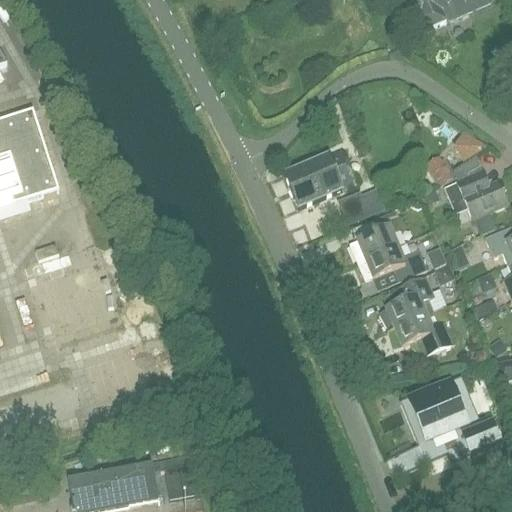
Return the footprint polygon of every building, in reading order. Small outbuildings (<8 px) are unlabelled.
[(409,0),(425,35),(445,26),(444,24),(492,2),(490,0),(409,0)] [(0,211),(58,193),(32,113),(0,123),(0,211)] [(342,154),(328,160),(327,158),(284,177),(299,212),(342,194),(341,192),(356,186),(342,154)] [(454,179),(439,157),(424,167),(438,189),(454,179)] [(472,224),(507,209),(497,184),(489,188),(483,175),(444,191),(455,217),(467,212),(472,224)] [(359,198),(369,219),(387,210),(377,190),(359,198)] [(428,206),(438,202),(434,193),(424,198),(428,206)] [(413,209),(417,211),(423,209),(419,200),(410,204),(413,209)] [(358,267),(397,251),(391,237),(403,232),(396,214),(373,223),(378,235),(356,243),(357,245),(350,248),(358,267)] [(506,269),(511,266),(511,229),(484,241),(492,261),(501,257),(506,269)] [(54,259),(36,263),(43,292),(122,273),(114,240),(70,250),(68,239),(50,243),(54,259)] [(401,261),(397,251),(358,267),(365,285),(372,282),(372,283),(394,274),(398,286),(426,275),(418,254),(401,261)] [(511,266),(506,269),(511,281),(502,285),(510,304),(511,302),(511,266)] [(433,274),(439,289),(454,283),(448,268),(433,274)] [(388,336),(443,312),(442,310),(433,314),(428,302),(431,301),(424,283),(402,292),(406,304),(386,312),(386,313),(378,317),(387,334),(386,335),(386,336),(388,335),(388,336)] [(473,311),(477,321),(498,312),(493,302),(473,311)] [(449,324),(443,312),(388,336),(393,354),(401,351),(402,352),(410,348),(411,351),(415,353),(417,352),(421,363),(453,350),(451,345),(443,327),(449,324)] [(122,404),(189,392),(176,325),(58,346),(63,371),(84,368),(93,415),(100,413),(95,381),(102,380),(107,406),(122,403),(122,404)] [(0,397),(63,381),(53,341),(0,354),(0,397)] [(494,359),(504,353),(498,343),(488,349),(494,359)] [(472,361),(475,367),(486,363),(482,351),(475,354),(472,361)] [(511,364),(498,367),(501,384),(511,382),(511,364)] [(449,395),(421,406),(435,441),(463,429),(449,395)] [(422,418),(404,425),(408,437),(426,430),(422,418)] [(490,430),(465,441),(470,454),(496,443),(490,430)] [(410,471),(435,460),(429,446),(404,457),(410,471)] [(150,466),(65,482),(71,511),(69,511),(68,511),(118,511),(127,510),(127,508),(156,503),(156,504),(157,504),(152,475),(162,473),(186,468),(182,448),(166,451),(168,463),(150,466)] [(186,468),(162,473),(168,503),(198,497),(193,467),(186,468)]
